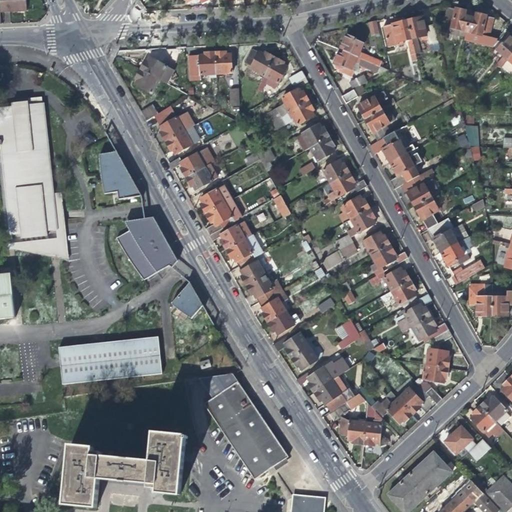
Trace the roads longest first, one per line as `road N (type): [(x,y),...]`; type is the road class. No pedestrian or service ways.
road 1 (residential): [(487,370),(284,21)]
road 2 (residential): [(351,494),(227,307)]
road 3 (residential): [(284,21),(97,32)]
road 4 (residential): [(487,370),(351,494)]
road 5 (residential): [(151,174),(71,34)]
road 6 (residential): [(151,174),(181,247),(227,307)]
road 7 (residential): [(227,307),(196,239),(151,174)]
